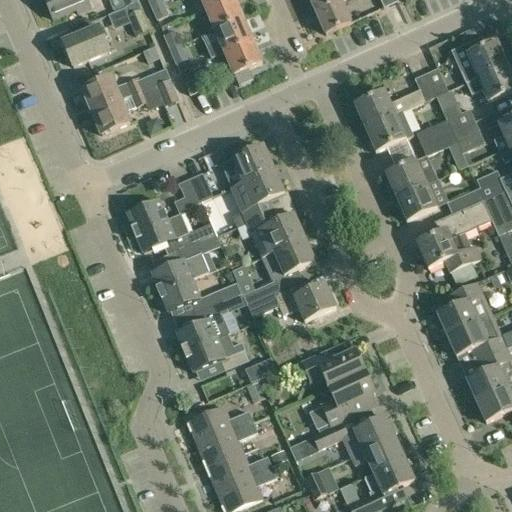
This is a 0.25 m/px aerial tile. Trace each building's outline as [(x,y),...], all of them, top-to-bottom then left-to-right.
[(80,16),(90,12),(85,0),(44,0),(53,21),(78,11),(80,16)] [(137,4),(135,0),(107,0),(113,13),(137,4)] [(147,0),(151,8),(163,3),(161,0),(147,0)] [(201,0),(206,11),(231,0),(201,0)] [(231,0),(206,11),(216,33),(243,21),(234,0),(231,0)] [(309,0),(316,14),(341,3),(339,0),(309,0)] [(396,0),(380,0),(385,10),(398,4),(396,0)] [(163,3),(151,8),(157,23),(169,18),(163,3)] [(341,3),(316,14),(326,37),(351,26),(341,3)] [(135,40),(149,34),(140,13),(127,19),(135,40)] [(213,61),(225,55),(253,43),(243,21),(216,33),(204,38),(213,61)] [(476,28),(468,32),(471,39),(476,36),(475,33),(478,32),(476,28)] [(63,45),(73,70),(110,54),(104,41),(100,30),(63,45)] [(170,53),(183,48),(176,34),(164,39),(170,53)] [(466,86),(508,67),(498,43),(485,49),(482,42),(464,51),(467,57),(473,71),(462,76),(466,86)] [(263,66),(253,43),(225,55),(235,78),(263,66)] [(189,62),(183,48),(170,53),(176,67),(189,62)] [(144,56),(149,68),(161,63),(156,51),(144,56)] [(511,94),(511,75),(508,67),(466,86),(472,99),(483,94),(488,105),(511,94)] [(438,72),(426,77),(437,100),(448,95),(438,72)] [(120,103),(169,82),(166,73),(139,84),(138,82),(116,91),(120,103)] [(250,83),(246,73),(235,78),(239,88),(250,83)] [(420,93),(391,106),(385,94),(354,108),(364,131),(396,117),(402,114),(403,115),(437,100),(426,77),(415,82),(420,93)] [(83,91),(92,115),(120,103),(116,91),(111,80),(83,91)] [(200,80),(186,86),(191,98),(205,92),(200,80)] [(169,82),(120,103),(92,115),(102,138),(130,126),(125,115),(148,105),(150,111),(163,105),(165,109),(178,104),(169,82)] [(447,124),(452,134),(466,128),(475,124),(470,113),(459,117),(455,109),(443,114),(447,124)] [(396,117),(364,131),(375,155),(406,141),(413,138),(403,115),(402,114),(396,117)] [(498,154),(511,148),(511,120),(498,127),(503,140),(494,144),(498,154)] [(452,134),(447,124),(416,137),(421,148),(452,134)] [(452,134),(462,157),(476,151),(466,128),(452,134)] [(462,157),(452,134),(421,148),(427,160),(449,151),(459,172),(467,168),(462,157)] [(511,148),(498,154),(504,166),(511,162),(511,148)] [(244,187),(275,173),(264,149),(233,163),(222,168),(233,192),(244,187)] [(395,201),(426,187),(436,183),(430,171),(421,175),(416,164),(385,178),(395,201)] [(273,215),(268,204),(285,196),(275,173),(244,187),(233,192),(243,214),(248,226),(273,215)] [(483,204),(505,194),(500,183),(500,182),(496,174),(477,183),(480,191),(477,192),(483,204)] [(192,181),(202,205),(214,200),(203,176),(192,181)] [(176,204),(181,217),(203,208),(202,205),(192,181),(179,187),(185,200),(176,204)] [(437,211),(426,187),(395,201),(406,225),(437,211)] [(446,206),(451,218),(483,204),(477,192),(446,206)] [(511,203),(510,204),(505,194),(483,204),(491,223),(498,239),(511,233),(511,214),(511,213),(511,203)] [(135,237),(168,223),(160,204),(127,217),(135,237)] [(483,204),(451,218),(440,223),(445,234),(416,247),(427,271),(443,264),(448,275),(478,262),(472,249),(468,251),(462,236),(491,223),(483,204)] [(295,218),(278,226),(273,215),(248,226),(253,238),(264,261),(275,256),(306,242),(295,218)] [(163,248),(167,258),(175,255),(199,245),(216,238),(212,227),(194,234),(189,236),(181,217),(168,223),(135,237),(144,257),(163,248)] [(511,235),(511,234),(498,239),(507,259),(511,256),(511,235)] [(175,255),(167,258),(152,265),(156,274),(152,276),(161,296),(193,283),(209,276),(201,256),(203,256),(221,248),(216,238),(199,245),(175,255)] [(316,265),(306,242),(275,256),(264,261),(274,283),(243,297),(249,308),(279,295),(304,284),(299,272),(316,265)] [(501,291),(509,287),(503,273),(490,279),(494,288),(501,291)] [(219,294),(201,302),(193,283),(161,296),(169,316),(196,305),(200,315),(224,305),(243,297),(238,286),(219,294)] [(309,295),(304,284),(279,295),(249,308),(254,321),(280,309),(284,318),(299,311),(306,325),(337,311),(326,287),(309,295)] [(447,338),(492,318),(484,300),(477,285),(454,295),(459,307),(437,317),(439,320),(435,322),(440,333),(444,332),(447,338)] [(229,338),(221,319),(229,315),(224,305),(200,315),(204,325),(178,336),(186,356),(218,342),(229,338)] [(483,361),(507,351),(500,336),(492,318),(447,338),(457,360),(478,350),(483,361)] [(372,339),(384,369),(402,363),(390,332),(372,339)] [(234,350),(229,338),(218,342),(186,356),(195,376),(221,365),(226,375),(250,365),(245,353),(242,346),(234,350)] [(477,404),(511,387),(511,364),(511,363),(507,351),(483,361),(489,373),(467,382),(477,404)] [(325,381),(330,392),(366,375),(356,354),(331,366),(326,355),(302,365),(312,387),(325,381)] [(391,390),(406,384),(401,372),(386,378),(391,390)] [(366,375),(330,392),(335,402),(322,408),(331,430),(355,419),(377,409),(372,398),(375,397),(366,375)] [(260,383),(258,384),(247,389),(254,406),(268,400),(260,383)] [(511,387),(477,404),(486,425),(511,413),(511,387)] [(188,426),(198,449),(253,426),(249,415),(229,423),(224,411),(188,426)] [(329,433),(314,440),(319,453),(343,442),(352,461),(356,459),(396,441),(393,436),(397,435),(392,423),(388,424),(386,420),(357,433),(355,434),(347,437),(345,433),(343,427),(329,433)] [(253,426),(198,449),(207,472),(243,457),(238,445),(258,437),(253,426)] [(356,459),(352,461),(355,469),(367,463),(373,477),(374,477),(405,463),(396,441),(356,459)] [(288,463),(284,453),(272,458),(276,468),(288,463)] [(217,495),(272,471),(268,461),(248,469),(243,457),(207,472),(217,495)] [(360,504),(350,509),(350,511),(382,511),(408,501),(403,490),(415,484),(413,479),(416,477),(411,465),(407,466),(405,463),(374,477),(366,481),(372,495),(370,496),(371,500),(360,504)] [(277,482),(272,471),(217,495),(224,511),(240,511),(263,503),(257,490),(277,482)] [(305,482),(315,504),(329,498),(319,476),(305,482)]
